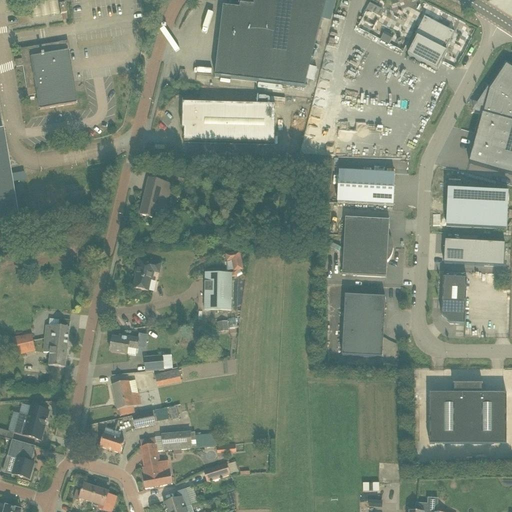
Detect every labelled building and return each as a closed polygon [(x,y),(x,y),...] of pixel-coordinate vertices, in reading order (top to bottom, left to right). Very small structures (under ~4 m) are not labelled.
[(239,0),(239,5),(240,5),(240,9),(223,7),(215,77),(305,88),(327,0),(239,0)] [(408,56),(438,71),(447,52),(445,51),(455,33),(438,24),(437,26),(426,21),(422,28),(420,27),(415,37),(417,38),(408,56)] [(383,35),(381,41),(390,43),(392,37),(383,35)] [(39,110),(75,104),(74,104),(66,52),(67,52),(69,51),(68,42),(20,49),(26,89),(36,88),(39,110)] [(511,69),(507,66),(489,92),(489,93),(483,115),(469,164),(509,175),(511,165),(511,69)] [(275,145),(276,106),(183,104),(182,123),(181,123),(181,127),(182,127),(182,130),(183,130),(183,129),(185,129),(184,143),(275,145)] [(0,222),(18,219),(2,129),(0,129),(0,222)] [(340,172),(338,203),(393,206),(395,175),(340,172)] [(149,179),(140,215),(163,221),(165,211),(166,211),(173,185),(149,179)] [(461,182),(448,182),(446,227),(507,231),(509,194),(460,191),(461,182)] [(346,219),(344,247),(388,250),(388,249),(390,221),(389,221),(346,219)] [(504,268),(506,245),(445,241),(444,264),(504,268)] [(393,250),(388,249),(388,250),(344,247),(342,276),(386,278),(386,279),(387,279),(388,263),(390,260),(391,258),(392,255),(393,253),(393,250)] [(242,270),(239,253),(227,255),(228,261),(232,261),(235,271),(242,270)] [(161,264),(139,259),(137,269),(138,269),(134,288),(149,292),(151,281),(152,281),(154,272),(159,274),(161,264)] [(231,311),(232,274),(205,274),(205,310),(231,311)] [(450,324),(465,325),(468,279),(444,278),(442,315),(450,324)] [(342,356),(382,358),(386,298),(346,296),(342,356)] [(59,346),(68,347),(70,321),(59,320),(59,328),(47,326),(45,340),(59,341),(59,346)] [(218,322),(219,332),(229,330),(227,321),(218,322)] [(1,351),(0,350),(0,359),(35,352),(32,335),(4,340),(6,350),(1,351)] [(139,340),(120,337),(119,339),(113,338),(110,352),(128,355),(129,348),(137,350),(139,340)] [(45,340),(44,353),(50,354),(49,367),(66,368),(68,347),(59,346),(59,341),(45,340)] [(163,356),(144,358),(145,373),(164,371),(163,356)] [(181,382),(179,370),(155,376),(157,387),(181,382)] [(112,385),(118,411),(141,406),(139,394),(132,395),(129,382),(112,385)] [(468,445),(468,385),(454,385),(454,395),(430,395),(430,445),(468,445)] [(483,385),(468,385),(468,445),(507,445),(507,395),(482,395),(482,385),(483,385)] [(20,414),(14,434),(41,441),(49,412),(32,407),(29,417),(20,414)] [(153,413),(139,416),(134,417),(136,430),(156,426),(153,413)] [(100,448),(112,451),(121,454),(124,442),(119,440),(121,434),(106,429),(100,448)] [(182,451),(193,450),(191,433),(181,434),(162,435),(163,452),(174,451),(174,456),(182,455),(182,451)] [(209,447),(217,447),(216,434),(208,435),(209,447)] [(12,439),(8,455),(17,458),(13,474),(30,478),(35,462),(32,461),(36,445),(12,439)] [(140,441),(142,447),(144,458),(143,459),(144,468),(143,468),(145,479),(144,479),(145,490),(173,485),(169,461),(160,463),(155,439),(140,441)] [(231,476),(227,464),(204,471),(208,483),(231,476)] [(379,491),(379,483),(364,483),(363,491),(379,491)] [(77,491),(74,500),(80,502),(80,500),(92,504),(97,489),(85,485),(82,493),(77,491)] [(92,504),(93,504),(93,505),(94,506),(97,507),(98,507),(99,506),(100,506),(98,509),(107,511),(112,511),(117,498),(109,495),(109,493),(97,489),(92,504)] [(166,511),(175,511),(186,509),(192,507),(192,506),(186,490),(177,493),(179,499),(164,504),(166,511)] [(227,495),(229,506),(236,504),(234,493),(227,495)]
